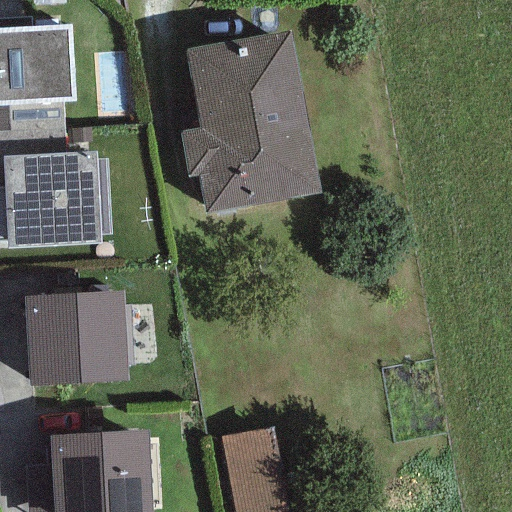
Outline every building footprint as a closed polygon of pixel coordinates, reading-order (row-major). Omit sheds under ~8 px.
[(74,103),(70,26),(0,30),(0,132),(63,129),(63,104),(74,103)] [(289,31),(185,50),(199,129),(179,133),(186,178),(199,176),(205,213),(319,194),(289,31)] [(0,241),(5,241),(5,249),(99,244),(99,236),(110,236),(106,158),(95,158),(95,152),(64,153),(63,129),(0,132),(0,241)] [(123,292),(24,299),(28,387),(125,382),(123,292)] [(288,511),(274,428),(221,437),(233,511),(288,511)] [(150,511),(146,431),(49,437),(53,511),(150,511)]
